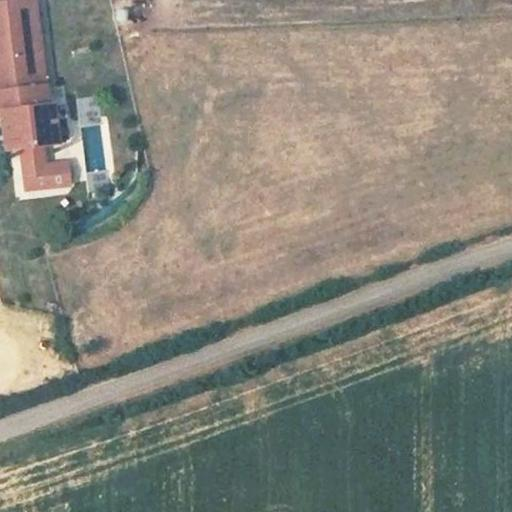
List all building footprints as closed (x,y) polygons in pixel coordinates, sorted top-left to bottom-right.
[(117,27),(148,22),(143,0),(124,0),(112,2),(117,27)] [(0,99),(34,95),(21,3),(0,6),(0,99)] [(0,120),(37,114),(34,95),(0,99),(0,120)] [(49,149),(44,113),(37,114),(0,120),(0,158),(19,154),(40,152),(49,149)] [(40,152),(19,154),(24,194),(65,189),(62,164),(42,167),(40,152)] [(85,173),(87,188),(108,185),(106,170),(85,173)]
